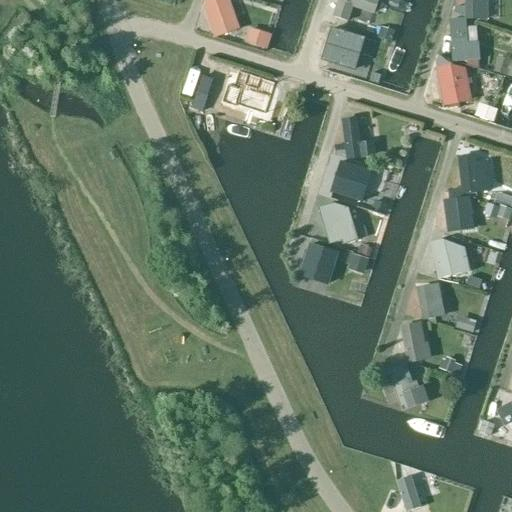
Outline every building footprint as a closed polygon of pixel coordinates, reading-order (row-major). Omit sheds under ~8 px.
[(239,30),(228,0),(204,0),(203,1),(205,6),(202,7),(213,39),(239,30)] [(377,0),(336,0),(331,17),(346,22),(351,7),(373,15),(377,0)] [(463,0),(463,8),(455,8),(452,14),(463,18),(463,20),(487,20),(487,0),(463,0)] [(465,21),(448,22),(451,63),(466,62),(466,67),(477,69),(477,61),(479,61),(477,43),(466,44),(465,21)] [(339,29),(324,31),(327,75),(355,73),(352,34),(339,29)] [(434,68),(442,107),(471,102),(464,69),(449,64),(434,68)] [(268,91),(226,77),(217,106),(231,111),(236,95),(263,104),(268,91)] [(359,143),(356,118),(341,120),(344,146),(334,147),(335,157),(345,155),(346,160),(374,157),(372,141),(359,143)] [(463,196),(464,196),(490,193),(486,162),(474,164),(473,156),(456,157),(461,195),(461,196),(463,196)] [(342,160),(328,164),(337,201),(351,197),(342,160)] [(464,198),(464,196),(463,196),(461,196),(461,195),(447,191),(448,200),(442,200),(446,234),(472,230),(468,197),(464,198)] [(333,205),(319,209),(329,243),(343,239),(333,205)] [(441,241),(429,243),(438,280),(450,277),(441,241)] [(335,277),(321,242),(309,247),(323,282),(335,277)] [(437,284),(415,288),(421,320),(443,316),(437,284)] [(420,323),(399,327),(406,364),(430,360),(427,343),(424,344),(420,323)] [(400,364),(385,369),(401,412),(428,402),(422,386),(417,388),(414,381),(407,384),(406,380),(410,379),(406,369),(403,371),(400,364)] [(511,401),(494,411),(502,428),(509,425),(511,430),(511,401)] [(404,511),(407,511),(419,508),(409,477),(395,482),(404,511)]
